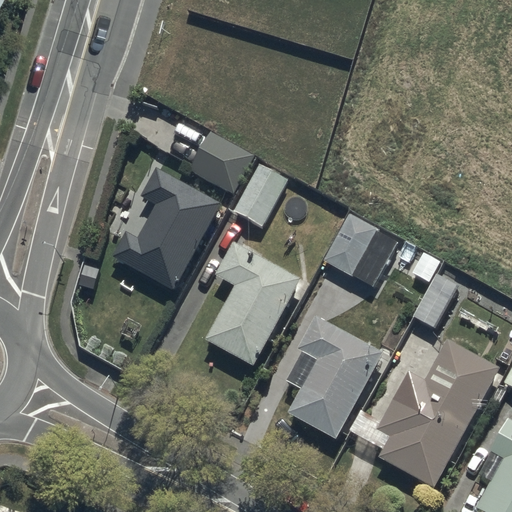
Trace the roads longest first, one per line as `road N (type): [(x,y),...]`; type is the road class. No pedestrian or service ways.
road 1 (tertiary): [(97,0),(15,306)]
road 2 (tertiary): [(245,511),(35,390)]
